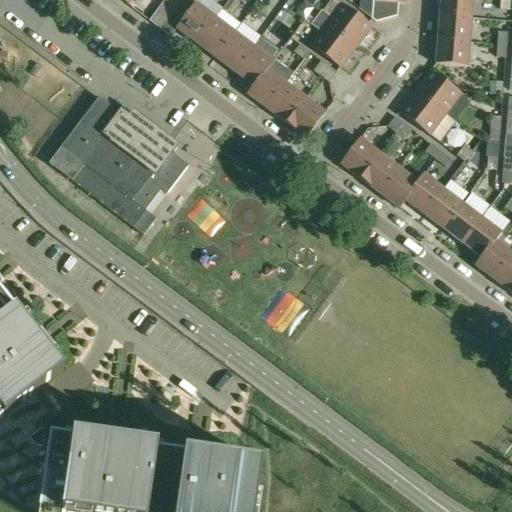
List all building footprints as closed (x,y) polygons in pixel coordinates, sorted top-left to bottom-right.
[(176,0),(165,0),(163,3),(175,12),(181,3),(176,0)] [(215,19),(197,6),(189,0),(183,0),(181,3),(175,12),(172,17),(181,24),(177,30),(196,44),(215,19)] [(298,0),(281,23),(287,27),(282,33),(291,40),(320,0),(298,0)] [(440,0),(440,17),(471,19),(472,0),(440,0)] [(500,0),(500,10),(510,11),(510,0),(500,0)] [(149,22),(161,31),(172,17),(175,12),(163,3),(149,22)] [(399,5),(373,3),(372,20),(376,23),(397,17),(399,5)] [(322,11),(316,19),(357,49),(372,28),(342,5),(332,19),(322,11)] [(440,17),(438,41),(470,43),(471,19),(440,17)] [(234,34),(219,23),(215,19),(196,44),(215,59),(234,34)] [(311,47),(341,70),(357,49),(316,19),(311,26),(321,33),(311,47)] [(498,33),(497,45),(507,46),(508,33),(498,33)] [(253,48),(242,39),(234,34),(215,59),(234,73),(253,48)] [(274,63),(273,63),(279,54),(261,40),(254,49),(253,48),(234,73),(253,88),(266,70),(268,71),(274,63)] [(438,41),(436,66),(468,68),(470,43),(438,41)] [(497,45),(496,58),(506,59),(507,46),(497,45)] [(300,46),(294,54),(304,62),(310,54),(300,46)] [(313,73),(321,79),(329,68),(321,62),(313,73)] [(321,79),(329,84),(337,74),(329,68),(321,79)] [(247,96),(261,106),(266,110),(286,85),(268,71),(266,70),(253,88),(247,96)] [(431,72),(415,93),(446,116),(462,95),(431,72)] [(489,81),(489,93),(502,94),(502,82),(489,81)] [(266,110),(286,125),(305,99),(286,85),(266,110)] [(415,93),(400,114),(430,137),(446,116),(415,93)] [(58,150),(48,164),(70,181),(71,182),(77,187),(133,229),(144,214),(146,211),(182,163),(172,156),(169,154),(174,147),(171,144),(132,116),(129,120),(116,111),(98,97),(64,143),(58,150)] [(306,140),(325,115),(305,99),(286,125),(306,140)] [(491,117),(490,130),(500,130),(501,118),(491,117)] [(388,128),(396,134),(404,124),(396,118),(388,128)] [(396,134),(404,140),(411,130),(404,124),(396,134)] [(490,130),(489,143),(499,143),(500,130),(490,130)] [(464,146),(456,157),(464,162),(472,152),(471,151),(479,140),(470,133),(462,144),(464,146)] [(360,141),(341,166),(361,181),(380,156),(360,141)] [(425,153),(435,160),(441,152),(431,145),(425,153)] [(435,160),(445,168),(451,160),(441,152),(435,160)] [(361,181),(380,196),(399,170),(380,156),(361,181)] [(488,157),(487,171),(497,171),(498,158),(488,157)] [(511,171),(511,159),(503,159),(503,171),(511,171)] [(380,196),(399,210),(425,176),(424,176),(418,184),(399,170),(380,196)] [(511,185),(511,177),(511,171),(503,171),(502,184),(511,185)] [(399,210),(400,210),(406,202),(425,216),(444,191),(425,176),(399,210)] [(425,216),(444,231),(463,205),(444,191),(425,216)] [(211,203),(197,219),(219,239),(234,223),(211,203)] [(444,231),(463,245),(482,219),(463,205),(444,231)] [(300,242),(307,233),(287,218),(281,227),(300,242)] [(481,259),(475,267),(476,267),(501,234),(482,219),(463,245),(481,259)] [(476,267),(495,282),(511,259),(511,254),(496,242),(502,235),(501,234),(476,267)] [(511,259),(495,282),(511,294),(511,259)] [(0,502),(16,511),(254,511),(261,466),(197,456),(112,444),(49,435),(44,428),(64,411),(44,386),(64,371),(42,343),(0,290),(0,502)]
